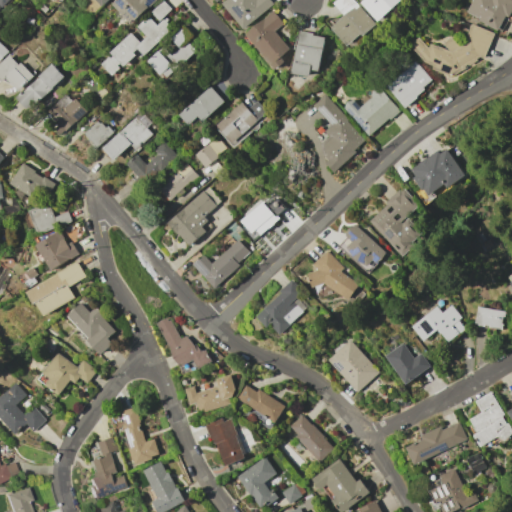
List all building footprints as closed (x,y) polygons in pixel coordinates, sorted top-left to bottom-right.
[(0,0),(12,0),(5,8),(0,3),(0,0)] [(155,0),(137,19),(135,18),(129,23),(111,5),(116,0),(155,0)] [(150,12),(162,0),(170,9),(158,21),(150,12)] [(243,28),(223,3),(226,0),(269,0),(272,3),(243,28)] [(336,0),(353,0),(375,25),(363,35),(360,33),(347,45),(330,27),(343,15),(333,3),(336,0)] [(400,0),(377,21),(360,2),(362,0),(400,0)] [(466,12),(472,0),(511,0),(511,9),(508,16),(504,14),(502,18),(507,20),(502,32),(479,20),(480,19),(466,12)] [(43,5),(47,9),(43,13),(39,8),(43,5)] [(246,33),(272,10),(283,23),(274,31),(289,48),(281,56),(284,60),(276,68),(246,33)] [(147,16),(155,25),(164,16),(168,20),(166,22),(172,28),(143,56),(136,49),(132,52),(135,55),(124,66),(119,61),(116,65),(118,68),(111,75),(100,64),(107,57),(109,59),(113,55),(110,52),(130,32),(139,42),(145,36),(136,27),(147,16)] [(449,50),(442,42),(450,35),(460,46),(462,45),(471,23),(494,33),(484,58),(481,57),(452,76),(431,69),(432,65),(424,62),(424,61),(409,45),(418,37),(429,48),(430,44),(441,47),(449,50)] [(161,52),(164,48),(171,55),(179,48),(169,39),(183,25),(193,35),(186,41),(194,49),(176,67),(161,52)] [(299,31),(312,33),(312,34),(324,36),(318,70),(310,69),(309,76),(292,73),(299,31)] [(0,43),(8,51),(0,59),(0,43)] [(146,61),(157,51),(171,66),(160,76),(146,61)] [(0,78),(0,64),(9,55),(19,64),(21,62),(34,75),(19,90),(5,76),(1,80),(0,78)] [(387,86),(416,61),(431,79),(422,87),(424,89),(415,96),(416,97),(405,107),(387,86)] [(16,98),(50,63),(60,73),(62,72),(65,75),(29,111),(16,98)] [(210,86),(224,101),(199,124),(196,121),(190,126),(179,115),(210,86)] [(343,108),(345,101),(353,100),(359,107),(371,97),(372,89),(379,88),(398,110),(368,136),(343,108)] [(325,94),(365,140),(354,150),(356,152),(334,171),(327,163),(330,159),(326,155),(329,152),(321,144),(329,137),(323,130),(331,124),(313,104),(325,94)] [(62,134),(50,122),(74,98),(86,109),(62,134)] [(215,126),(241,101),(248,108),(256,101),(269,114),(234,146),(215,126)] [(102,147),(136,116),(152,134),(135,149),(129,143),(112,159),(102,147)] [(85,133),(97,121),(99,123),(100,122),(105,128),(108,125),(114,132),(98,147),(85,133)] [(197,139),(204,134),(209,141),(202,146),(197,139)] [(193,155),(217,137),(225,148),(216,154),(218,156),(203,168),(193,155)] [(163,141),(178,157),(143,189),(134,180),(138,177),(126,164),(137,154),(146,164),(157,154),(153,150),(163,141)] [(447,150),(467,176),(449,189),(444,183),(430,193),(425,187),(423,189),(414,177),(416,175),(411,168),(436,148),(441,154),(447,150)] [(213,161),(216,165),(210,170),(207,166),(213,161)] [(22,162),(36,171),(35,173),(43,178),(44,177),(53,183),(47,192),(38,186),(30,197),(8,182),(22,162)] [(186,162),(199,176),(188,186),(186,184),(167,201),(156,190),(186,162)] [(369,222),(389,204),(386,200),(397,189),(400,193),(405,188),(419,203),(406,216),(422,233),(412,242),(415,245),(402,257),(369,222)] [(215,205),(204,215),(208,220),(201,226),(206,232),(189,247),(178,234),(177,235),(166,222),(202,190),(215,205)] [(287,209),(272,194),(241,222),(255,238),(287,209)] [(28,211),(49,203),(54,217),(69,211),(72,221),(37,234),(28,211)] [(338,246),(347,235),(346,234),(354,225),(385,253),(368,272),(338,246)] [(36,245),(59,230),(68,244),(71,242),(78,253),(52,270),(36,245)] [(192,264),(202,254),(211,263),(236,239),(248,252),(237,263),(238,265),(214,288),(192,264)] [(340,271),(360,285),(349,299),(325,282),(312,287),(306,274),(320,268),(314,262),(326,250),(343,267),(340,271)] [(14,261),(9,268),(1,262),(6,255),(14,261)] [(27,292),(77,261),(86,276),(68,287),(74,298),(46,315),(39,305),(36,307),(27,292)] [(256,316),(294,280),(304,291),(296,297),(306,308),(279,333),(270,322),(266,326),(256,316)] [(68,315),(81,302),(90,312),(96,306),(104,315),(102,317),(114,330),(106,338),(112,344),(101,355),(88,341),(90,340),(68,315)] [(411,325),(436,306),(441,312),(452,304),(461,315),(457,318),(465,329),(448,342),(437,328),(422,340),(411,325)] [(478,306),(505,311),(502,328),(475,323),(478,306)] [(157,324),(169,317),(181,338),(189,334),(196,347),(199,345),(203,352),(207,350),(213,362),(199,369),(193,358),(180,365),(157,324)] [(328,358),(348,340),(377,371),(357,390),(328,358)] [(385,354),(402,342),(413,358),(421,352),(430,365),(405,383),(385,354)] [(58,352),(77,366),(82,359),(96,370),(87,383),(79,377),(74,383),(70,380),(59,395),(38,379),(58,352)] [(189,404),(184,389),(194,386),(196,391),(219,384),(218,379),(230,375),(236,394),(227,397),(229,404),(199,413),(196,402),(189,404)] [(0,395),(16,381),(26,393),(14,403),(24,415),(34,406),(46,420),(33,431),(26,423),(14,434),(0,417),(0,395)] [(244,384),(257,392),(259,389),(286,405),(275,422),(235,398),(244,384)] [(490,391),(505,414),(477,431),(469,419),(482,411),(476,400),(490,391)] [(113,414),(134,407),(145,441),(153,438),(158,453),(151,455),(152,459),(136,465),(124,429),(118,431),(113,414)] [(300,415),(334,448),(321,462),(296,437),(298,434),(289,426),(300,415)] [(473,435),(504,416),(511,428),(511,434),(505,439),(502,435),(481,447),(473,435)] [(205,424),(220,417),(222,421),(228,418),(246,456),(225,466),(205,424)] [(415,464),(406,448),(423,439),(421,436),(442,425),(443,429),(459,421),(468,437),(415,464)] [(92,498),(89,489),(93,487),(90,479),(95,477),(94,475),(98,473),(93,461),(103,458),(97,441),(111,436),(114,444),(119,443),(121,448),(109,452),(116,471),(111,473),(113,479),(123,476),(126,486),(92,498)] [(465,457),(479,450),(486,465),(473,472),(465,457)] [(237,476),(263,456),(276,473),(263,483),(274,497),(261,507),(237,476)] [(312,477),(339,458),(355,480),(359,477),(370,492),(341,511),(332,499),(336,495),(328,484),(321,489),(312,477)] [(141,471),(158,461),(176,489),(159,500),(141,471)] [(0,466),(4,464),(5,467),(13,464),(18,474),(0,481),(0,466)] [(439,475),(454,467),(467,492),(473,489),(478,499),(453,511),(444,511),(441,506),(434,510),(425,493),(443,483),(439,475)] [(280,491),(291,483),(302,496),(291,505),(280,491)] [(11,511),(6,495),(28,488),(32,500),(29,501),(32,511),(36,511),(43,510),(43,511),(11,511)] [(164,499),(179,490),(185,501),(171,510),(164,499)] [(375,499),(382,511),(362,511),(360,509),(375,499)] [(99,511),(97,505),(112,501),(116,511),(124,509),(124,511),(99,511)] [(192,511),(187,503),(172,511),(192,511)]
